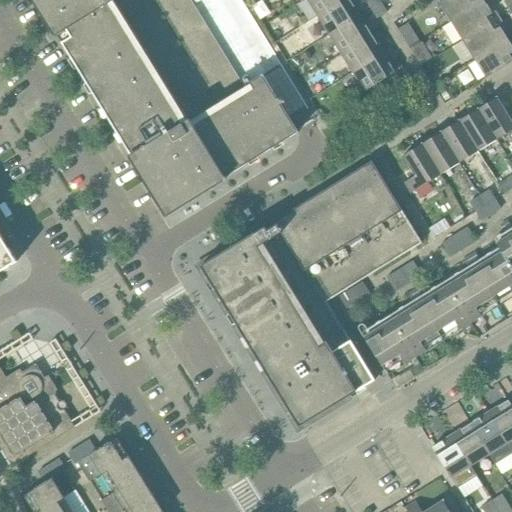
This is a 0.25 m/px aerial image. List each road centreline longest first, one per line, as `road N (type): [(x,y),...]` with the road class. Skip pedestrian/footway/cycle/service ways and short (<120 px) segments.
road 1 (residential): [(0,13),(148,255)]
road 2 (residential): [(210,511),(195,501),(56,276)]
road 3 (residential): [(511,336),(286,476)]
road 4 (residential): [(148,255),(286,476)]
road 5 (residential): [(148,255),(314,150)]
